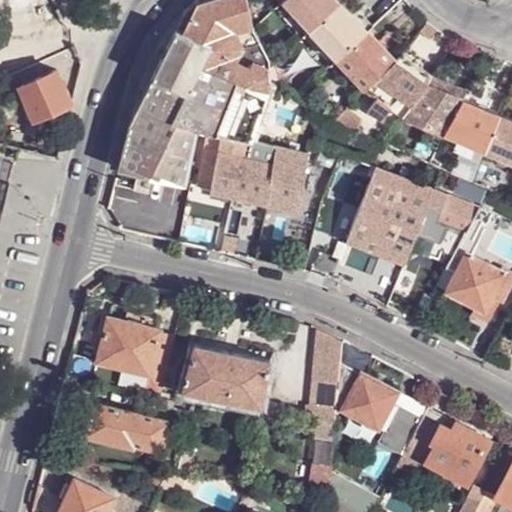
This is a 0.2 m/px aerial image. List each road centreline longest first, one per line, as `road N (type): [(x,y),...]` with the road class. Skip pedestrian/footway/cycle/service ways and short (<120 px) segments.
road 1 (residential): [(511,398),(314,295),(70,241)]
road 2 (tertiary): [(3,511),(70,241)]
road 3 (tertiary): [(70,241),(125,54),(158,0)]
road 4 (unknown): [(125,54),(84,36),(0,54)]
